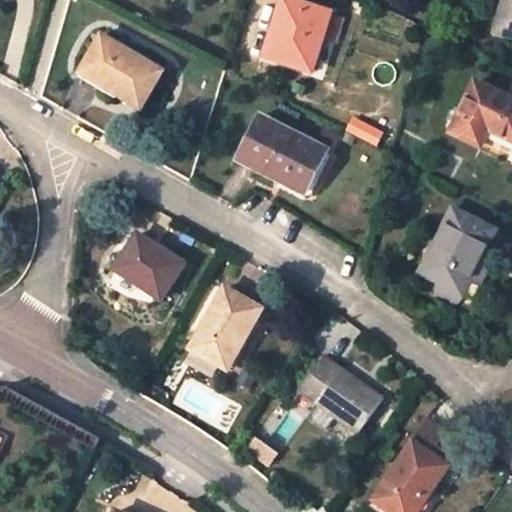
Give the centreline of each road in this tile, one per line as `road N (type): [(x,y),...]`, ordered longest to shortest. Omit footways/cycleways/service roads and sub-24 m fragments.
road 1 (residential): [(454,385),(311,267),(60,137)]
road 2 (unclassified): [(11,346),(215,468),(265,511)]
road 3 (residential): [(60,137),(51,253),(11,346)]
